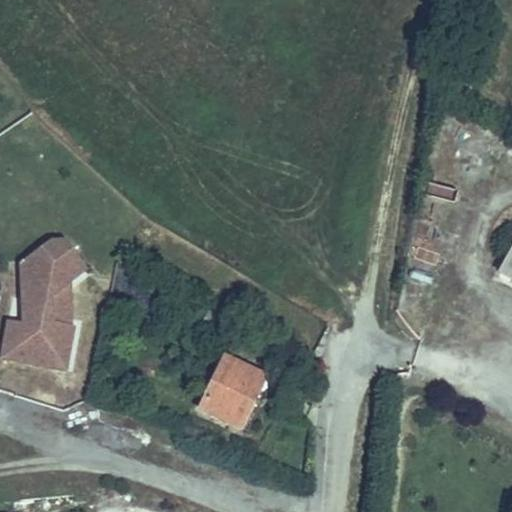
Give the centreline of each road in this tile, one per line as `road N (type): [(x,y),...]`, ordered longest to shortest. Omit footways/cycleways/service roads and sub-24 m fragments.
road 1 (track): [(433,0),(394,127),(354,319)]
road 2 (residential): [(337,511),(354,319)]
